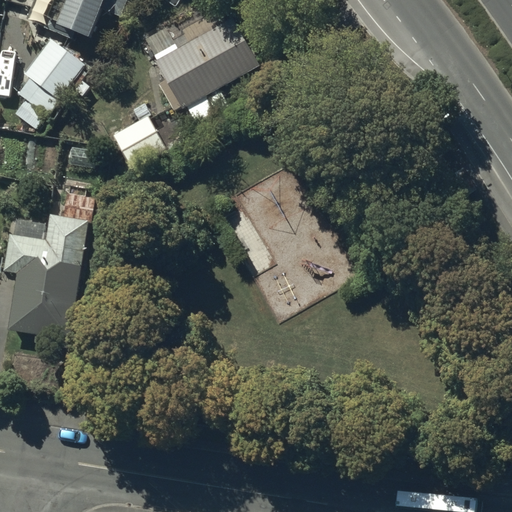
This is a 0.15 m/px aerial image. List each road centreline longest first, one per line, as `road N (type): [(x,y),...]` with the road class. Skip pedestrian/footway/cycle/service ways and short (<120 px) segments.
road 1 (tertiary): [(47,461),(400,511)]
road 2 (trunk): [(511,139),(413,0)]
